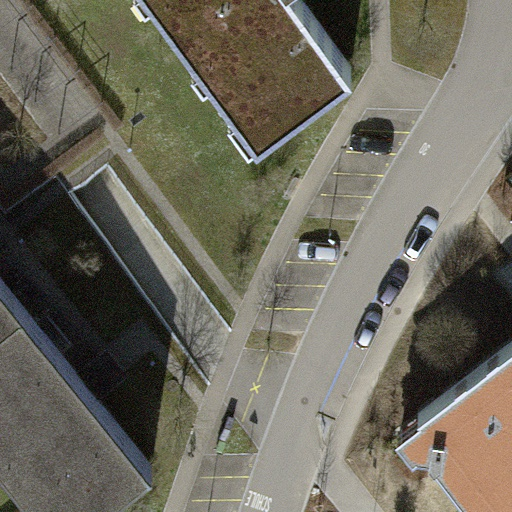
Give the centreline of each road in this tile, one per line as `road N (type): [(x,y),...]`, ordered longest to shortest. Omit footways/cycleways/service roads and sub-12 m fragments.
road 1 (residential): [(510,0),(494,71),(349,320),(274,511)]
road 2 (unknown): [(312,400),(381,511)]
